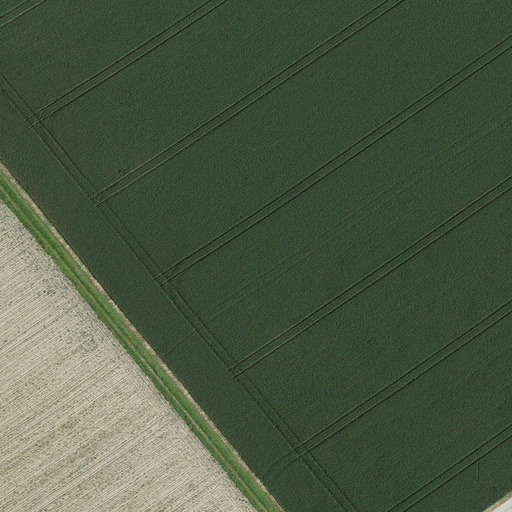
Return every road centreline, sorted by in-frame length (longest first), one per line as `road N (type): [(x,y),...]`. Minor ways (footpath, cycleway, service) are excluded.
road 1 (track): [(273,511),(0,174)]
road 2 (track): [(0,417),(125,330)]
